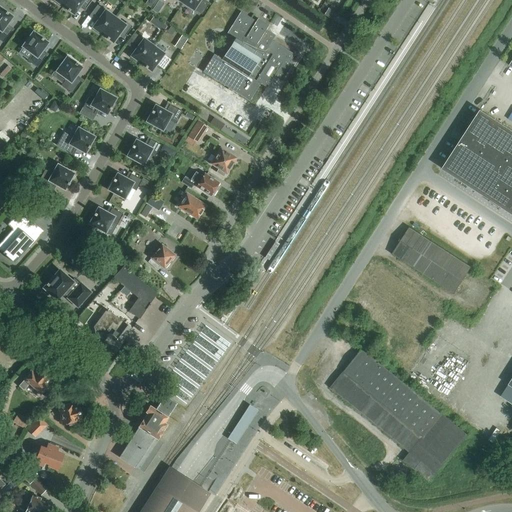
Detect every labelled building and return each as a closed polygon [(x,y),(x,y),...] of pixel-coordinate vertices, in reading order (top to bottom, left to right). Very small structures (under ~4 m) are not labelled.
[(68,0),(63,7),(69,11),(70,10),(74,13),(80,4),(86,8),(91,0),(68,0)] [(185,0),(184,3),(202,15),(209,4),(202,0),(185,0)] [(93,29),(102,36),(115,18),(97,5),(90,15),(98,21),(93,29)] [(5,26),(12,17),(0,8),(0,40),(3,43),(12,31),(5,26)] [(332,20),(337,13),(329,8),(324,14),(332,20)] [(228,33),(236,38),(223,59),(215,54),(203,72),(250,101),(261,83),(267,87),(275,76),(282,80),(291,65),(289,64),(295,54),(273,40),(276,35),(267,29),(269,25),(258,18),(257,21),(241,11),(228,33)] [(124,25),(115,18),(102,36),(108,40),(109,38),(113,41),(120,32),(125,36),(132,26),(127,22),(124,25)] [(37,67),(45,56),(40,52),(47,43),(43,40),(44,38),(34,31),(23,46),(32,53),(27,60),(37,67)] [(136,50),(131,57),(141,64),(154,47),(141,37),(133,47),(136,50)] [(172,60),(154,47),(141,64),(146,68),(147,67),(151,70),(156,64),(164,70),(172,60)] [(72,93),(81,82),(74,77),(81,68),(77,64),(78,63),(68,56),(57,71),(67,78),(61,85),(72,93)] [(112,110),(117,99),(101,90),(95,100),(89,97),(84,108),(94,114),(98,108),(108,113),(110,109),(112,110)] [(163,130),(168,119),(176,124),(182,112),(170,105),(166,112),(156,106),(153,111),(152,110),(146,121),(163,130)] [(511,129),(481,110),(443,169),(511,213),(511,129)] [(225,125),(214,118),(210,124),(221,131),(225,125)] [(90,148),(96,138),(80,129),(75,137),(65,132),(57,145),(72,154),(76,147),(86,152),(89,148),(90,148)] [(193,145),(199,136),(192,131),(186,141),(193,145)] [(248,139),(237,132),(233,138),(244,145),(248,139)] [(0,156),(10,145),(0,136),(0,156)] [(149,154),(155,158),(162,146),(151,140),(147,147),(137,141),(135,146),(133,145),(127,155),(144,164),(149,154)] [(231,166),(236,158),(222,149),(213,163),(220,168),(218,172),(224,176),(228,170),(230,170),(232,167),(231,166)] [(74,174),(58,165),(53,174),(45,170),(39,182),(52,189),(55,183),(65,189),(68,184),(69,185),(74,174)] [(126,177),(117,172),(107,190),(125,200),(131,188),(136,191),(142,179),(129,171),(126,177)] [(205,174),(204,176),(196,171),(191,180),(185,177),(182,182),(192,189),(195,183),(198,185),(197,186),(212,196),(213,194),(214,195),(218,190),(216,189),(220,183),(205,174)] [(198,218),(206,205),(185,192),(182,197),(184,198),(178,206),(198,218)] [(152,195),(147,203),(159,211),(164,203),(152,195)] [(99,209),(96,213),(95,212),(89,223),(105,232),(111,222),(117,225),(123,215),(112,208),(109,214),(99,209)] [(12,229),(0,242),(6,248),(2,253),(14,263),(34,240),(29,237),(39,226),(20,210),(7,225),(12,229)] [(455,293),(472,267),(411,228),(394,254),(455,293)] [(170,262),(175,255),(163,245),(149,262),(159,270),(163,265),(166,268),(166,267),(167,267),(171,263),(170,262)] [(120,267),(113,260),(100,275),(107,282),(120,267)] [(140,298),(131,311),(140,319),(158,294),(124,266),(115,277),(140,298)] [(73,278),(70,281),(58,269),(51,276),(52,277),(47,283),(46,282),(45,283),(46,285),(42,288),(49,295),(50,294),(56,299),(62,293),(67,297),(67,298),(76,307),(89,292),(80,283),(79,284),(73,278)] [(108,309),(103,315),(89,334),(115,354),(134,328),(108,309)] [(191,404),(231,341),(207,326),(203,332),(207,335),(201,343),(202,343),(183,373),(184,374),(173,392),(191,404)] [(430,482),(469,435),(363,348),(331,388),(411,453),(404,461),(430,482)] [(49,388),(54,383),(51,380),(52,378),(46,372),(44,374),(39,369),(34,374),(32,372),(19,386),(24,391),(30,384),(35,388),(41,393),(47,386),(49,388)] [(156,437),(158,439),(168,424),(165,422),(178,403),(166,395),(157,409),(151,405),(147,411),(148,412),(139,426),(140,427),(120,457),(136,467),(156,437)] [(63,425),(82,420),(78,404),(70,406),(70,404),(59,407),(63,425)] [(249,404),(227,438),(231,440),(236,443),(258,410),(253,407),(249,404)] [(36,437),(48,424),(39,415),(26,428),(36,437)] [(16,416),(13,422),(25,428),(28,423),(16,416)] [(58,469),(63,454),(57,452),(58,448),(48,445),(47,449),(41,447),(35,462),(44,466),(45,463),(58,469)] [(139,511),(197,511),(210,493),(201,487),(196,484),(192,481),(191,481),(188,478),(174,469),(169,466),(139,511)] [(20,472),(9,483),(14,488),(25,477),(20,472)] [(41,495),(47,489),(36,478),(30,484),(41,495)] [(43,511),(47,504),(39,501),(40,498),(33,495),(27,508),(28,508),(26,511),(43,511)]
